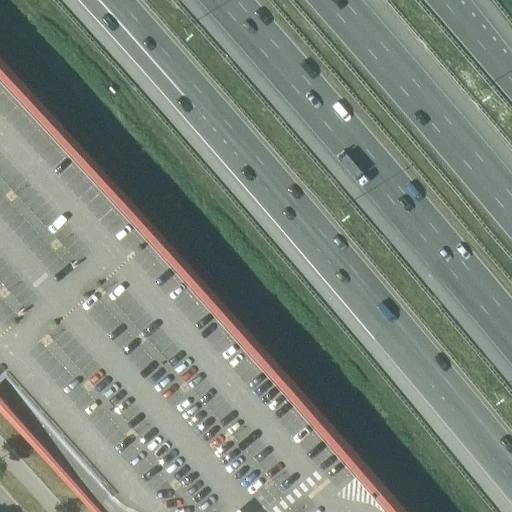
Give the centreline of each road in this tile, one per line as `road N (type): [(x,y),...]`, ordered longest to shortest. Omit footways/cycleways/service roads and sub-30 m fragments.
road 1 (motorway): [(116,0),(511,464)]
road 2 (motorway): [(224,0),(511,333)]
road 3 (motorway): [(511,206),(331,0)]
